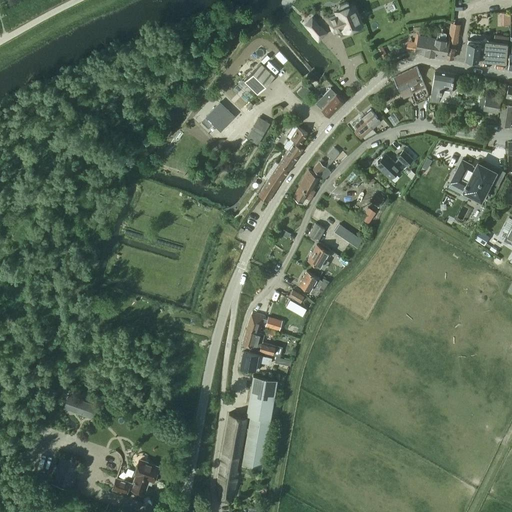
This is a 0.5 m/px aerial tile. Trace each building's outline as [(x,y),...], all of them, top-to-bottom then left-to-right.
[(345,31),(361,25),(353,4),(349,5),(348,2),(346,1),(339,4),(338,6),(339,9),(336,11),(338,15),(329,19),(334,31),(343,27),(345,31)] [(318,38),(325,32),(315,22),(309,27),(318,38)] [(416,47),(415,51),(446,57),(453,58),(455,47),(456,48),(457,41),(447,39),(419,34),(416,47)] [(467,39),(465,59),(478,60),(478,61),(506,64),(508,42),(508,36),(494,34),(494,41),(479,39),(467,37),(467,39)] [(257,93),(274,76),(261,63),(244,80),(257,93)] [(417,66),(393,77),(398,88),(408,84),(416,102),(427,97),(428,92),(417,66)] [(452,83),(457,84),(459,74),(435,70),(430,99),(438,101),(452,91),(453,89),(451,89),(452,83)] [(303,98),(310,90),(304,85),(297,92),(303,98)] [(329,115),(343,100),(330,87),(316,102),(329,115)] [(481,94),(478,107),(498,111),(501,98),(488,95),(481,94)] [(225,96),(212,110),(226,124),(240,109),(226,95),(225,96)] [(510,126),(511,113),(511,105),(502,104),(498,124),(510,126)] [(362,116),(372,127),(381,120),(371,108),(362,116)] [(479,121),(481,113),(473,112),(472,119),(479,121)] [(372,127),(362,116),(353,123),(357,128),(355,130),(360,138),(373,128),(372,127)] [(253,125),(246,137),(257,144),(262,135),(264,131),(253,125)] [(287,139),(284,144),(284,145),(288,148),(287,150),(286,152),(296,158),(297,157),(303,148),(293,141),(294,139),(300,143),(307,133),(297,126),(290,136),(289,139),(287,139)] [(319,161),(313,168),(320,175),(321,174),(324,176),(325,176),(330,171),(330,170),(326,167),(329,164),(339,152),(334,147),(327,155),(330,157),(326,162),(322,158),(320,161),(319,161)] [(398,157),(394,162),(385,153),(374,163),(390,178),(400,167),(399,166),(403,162),(406,165),(413,158),(403,149),(397,156),(398,157)] [(269,177),(258,195),(261,197),(268,201),(289,169),(296,158),(286,152),(281,159),(278,163),(269,177)] [(450,182),(464,188),(463,191),(472,195),(473,197),(475,198),(477,199),(479,198),(481,199),(495,171),(477,162),(475,167),(471,165),(472,164),(462,159),(450,182)] [(317,175),(308,170),(299,186),(312,194),(315,190),(311,188),(317,175)] [(312,194),(299,186),(293,197),(302,202),(305,197),(309,200),(312,194)] [(374,193),(369,200),(378,207),(383,199),(374,193)] [(368,207),(361,217),(369,222),(375,212),(368,207)] [(309,234),(318,240),(325,228),(315,222),(309,234)] [(339,223),(334,231),(354,244),(357,246),(362,239),(339,223)] [(479,229),(473,237),(481,243),(487,234),(479,229)] [(307,259),(319,266),(324,269),(328,261),(324,258),(328,251),(316,244),(307,259)] [(322,280),(307,271),(299,284),(314,293),(317,288),(321,291),(329,281),(323,278),(322,280)] [(293,289),(289,295),(300,302),(304,296),(293,289)] [(287,305),(296,310),(300,303),(291,298),(287,305)] [(265,315),(253,312),(247,329),(259,332),(260,332),(265,315)] [(270,317),(267,324),(278,328),(281,321),(270,317)] [(264,333),(260,332),(259,332),(247,329),(242,344),(255,348),(255,347),(259,349),(264,333)] [(259,349),(259,351),(272,355),(273,355),(280,356),(283,346),(275,344),(274,347),(261,344),(259,349)] [(243,351),(240,365),(259,369),(260,361),(270,363),(271,357),(261,355),(262,355),(243,351)] [(242,464),(261,467),(277,378),(253,374),(246,414),(250,415),(242,464)] [(64,407),(94,417),(98,406),(69,395),(64,407)] [(235,487),(238,470),(236,470),(238,454),(240,454),(247,416),(229,412),(217,479),(218,497),(230,500),(235,487)] [(52,483),(71,489),(81,460),(61,454),(52,483)] [(158,468),(158,466),(139,460),(134,474),(136,475),(133,483),(116,478),(113,487),(126,491),(128,486),(132,488),(144,492),(148,479),(154,480),(156,474),(158,475),(160,469),(158,468)]
